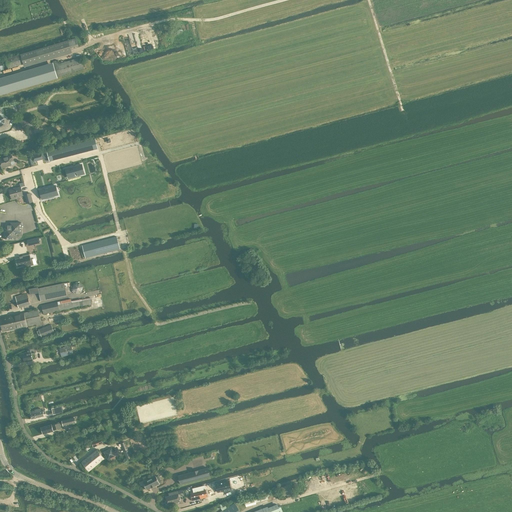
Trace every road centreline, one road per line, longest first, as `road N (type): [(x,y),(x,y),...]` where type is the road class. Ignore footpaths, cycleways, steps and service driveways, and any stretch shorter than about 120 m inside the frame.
road 1 (unclassified): [(159,511),(39,450),(19,418),(0,337)]
road 2 (track): [(82,19),(92,41),(285,0)]
road 3 (track): [(120,233),(133,286),(158,324),(249,302)]
road 4 (track): [(437,109),(403,109),(368,0)]
road 5 (tertiary): [(114,511),(19,476),(0,447)]
